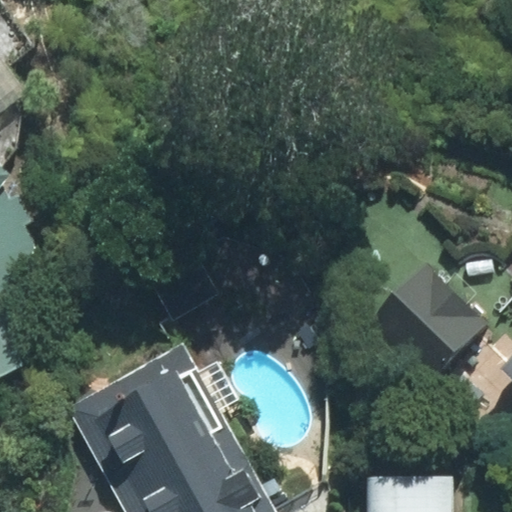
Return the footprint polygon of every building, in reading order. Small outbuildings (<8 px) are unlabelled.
[(24,176),(0,155),(0,378),(32,361),(43,220),(24,196),(24,176)] [(194,234),(144,263),(179,326),(230,297),(194,234)] [(504,338),(435,270),(379,327),(448,395),(504,338)] [(281,511),(191,345),(75,407),(132,511),(281,511)] [(465,511),(466,480),(373,479),(372,511),(465,511)]
